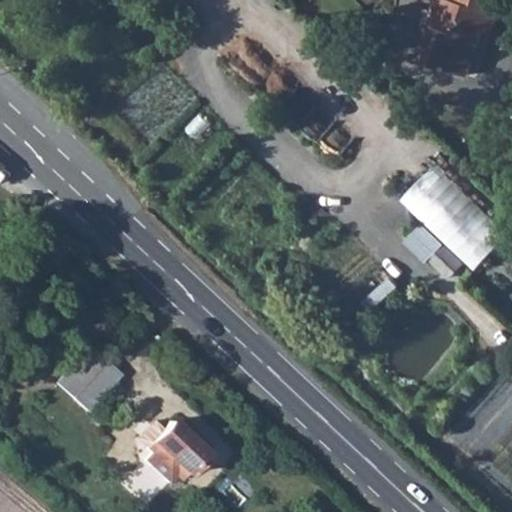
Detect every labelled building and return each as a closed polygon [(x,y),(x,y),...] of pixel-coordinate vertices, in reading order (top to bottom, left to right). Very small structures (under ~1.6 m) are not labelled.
[(494,15),(450,0),(442,0),(420,60),(461,74),(475,35),(487,39),(494,15)] [(450,0),(494,15),(499,0),(450,0)] [(511,238),(511,233),(441,169),(406,202),(427,225),(410,244),(429,262),(447,245),(480,272),(511,238)] [(92,349),(71,371),(101,399),(116,412),(122,404),(109,391),(122,376),(92,349)] [(101,399),(71,371),(57,387),(87,414),(101,399)] [(163,416),(154,408),(136,429),(144,436),(163,416)] [(207,457),(173,425),(148,450),(156,457),(150,465),(171,484),(177,479),(184,484),(207,457)]
